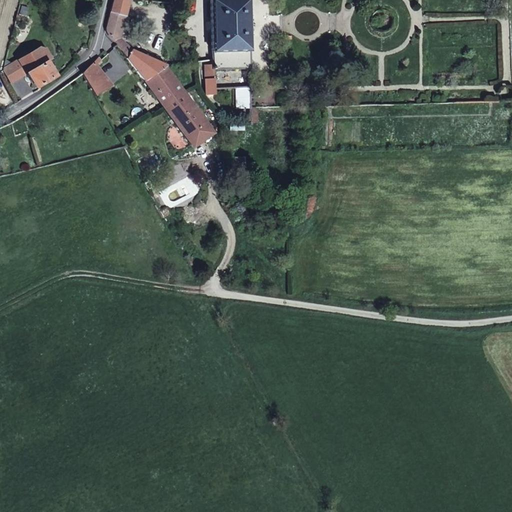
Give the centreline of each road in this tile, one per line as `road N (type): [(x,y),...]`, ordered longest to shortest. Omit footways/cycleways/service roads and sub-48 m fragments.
road 1 (unclassified): [(511,317),(450,323),(80,273),(0,309)]
road 2 (unclassified): [(102,0),(87,61),(0,126)]
